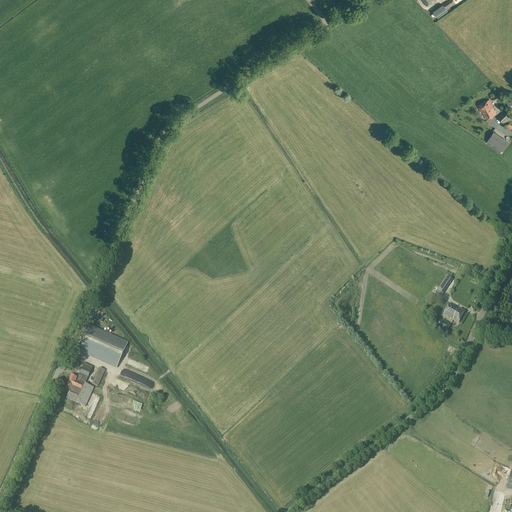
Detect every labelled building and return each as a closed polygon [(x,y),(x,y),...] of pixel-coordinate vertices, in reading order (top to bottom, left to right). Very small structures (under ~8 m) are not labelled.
[(449,0),(433,12),(436,17),(456,3),(453,0),(449,0)] [(482,111),(486,119),(496,114),(492,107),(493,107),(489,99),(478,106),(481,112),(482,111)] [(497,117),(504,125),(511,119),(504,110),(497,117)] [(435,294),(441,297),(453,280),(448,276),(435,294)] [(444,315),(458,324),(465,312),(459,309),(450,304),(444,315)] [(436,328),(446,333),(450,326),(441,320),(436,328)] [(79,351),(116,368),(127,344),(90,327),(79,351)] [(66,398),(85,407),(94,388),(85,384),(93,367),(84,364),(77,379),(71,376),(66,389),(70,390),(66,398)] [(92,384),(98,387),(105,371),(99,368),(92,384)]
